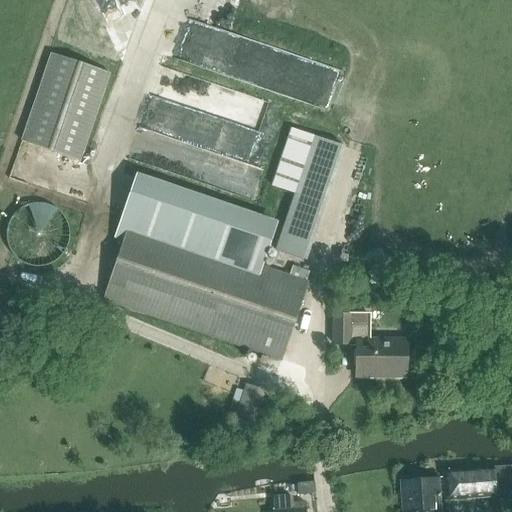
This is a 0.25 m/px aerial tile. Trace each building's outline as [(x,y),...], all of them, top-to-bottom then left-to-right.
[(51,54),(21,141),(81,161),(111,75),(51,54)] [(290,129),(270,186),(294,195),(314,138),(290,129)] [(301,260),(341,147),(314,138),(294,195),(274,250),(301,260)] [(115,237),(124,240),(131,221),(262,267),(276,226),(136,178),(115,237)] [(7,236),(7,239),(8,242),(8,245),(9,248),(11,250),(12,253),(14,256),(16,258),(19,260),(21,262),(24,263),(27,265),(29,266),(32,267),(35,267),(39,267),(42,267),(45,267),(48,266),(51,265),(53,263),(56,262),(59,260),(61,258),(63,256),(65,253),(66,251),(68,248),(69,245),(70,242),(70,239),(70,236),(70,233),(70,230),(69,226),(68,224),(66,221),(65,218),(63,216),(61,213),(59,211),(56,209),(53,208),(51,207),(48,205),(45,205),(42,204),(39,204),(36,204),(32,205),(29,205),(27,207),(24,208),(21,209),(19,211),(16,213),(14,216),(12,218),(11,221),(9,224),(8,226),(8,230),(7,233),(7,236)] [(103,299),(280,360),(307,282),(262,267),(131,221),(124,240),(103,299)] [(356,378),(407,378),(407,340),(369,340),(369,315),(333,315),(333,346),(356,346),(356,378)] [(195,359),(190,374),(202,378),(206,363),(195,359)] [(227,441),(251,449),(269,393),(245,385),(227,441)] [(234,419),(243,391),(236,389),(227,417),(234,419)] [(444,500),(511,495),(511,466),(495,468),(493,467),(442,471),(444,500)] [(400,480),(401,511),(440,511),(439,478),(400,480)] [(312,483),(296,485),(298,496),(313,495),(312,483)] [(273,509),(272,509),(271,511),(304,511),(304,504),(292,505),(291,499),(272,500),(273,509)]
